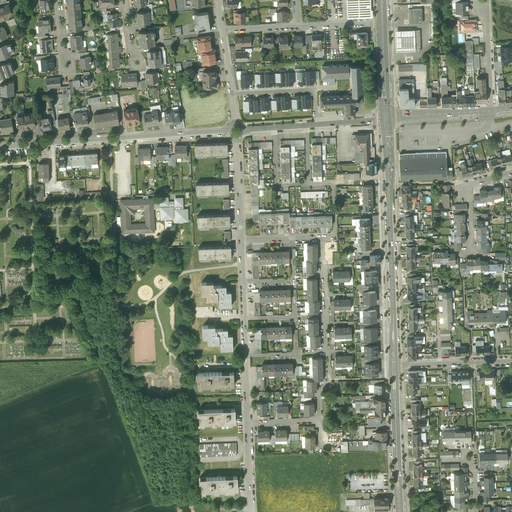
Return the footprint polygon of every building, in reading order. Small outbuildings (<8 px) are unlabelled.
[(40,0),(39,0),(40,13),(49,12),(49,6),(48,0),(40,0)] [(79,0),(67,0),(69,14),(81,13),(79,0)] [(369,0),(352,0),(346,0),(347,17),(368,16),(367,11),(370,11),(369,0)] [(4,6),(0,7),(0,20),(8,17),(7,14),(8,12),(11,11),(8,4),(4,6)] [(421,9),(408,9),(408,23),(422,23),(421,9)] [(145,11),(137,12),(138,24),(144,24),(150,23),(149,11),(148,11),(145,11)] [(279,12),(277,12),(277,13),(277,20),(286,20),(286,16),(288,16),(288,12),(284,12),(284,11),(279,11),(279,12)] [(213,32),(211,12),(196,14),(198,34),(213,32)] [(81,13),(69,14),(70,30),(82,29),(81,13)] [(110,14),(107,14),(108,27),(117,26),(116,13),(110,14)] [(241,13),(235,13),(235,17),(234,17),(234,22),(244,22),(244,13),(241,13)] [(462,16),(459,16),(459,29),(463,29),(463,31),(475,31),(475,20),(468,20),(468,16),(462,16)] [(49,19),(39,20),(40,32),(40,33),(45,32),(50,32),(49,19)] [(400,31),(395,31),(396,51),(401,51),(410,51),(414,51),(413,31),(414,31),(414,30),(409,30),(400,31)] [(149,31),(138,32),(139,37),(140,46),(153,45),(153,38),(154,38),(153,31),(149,31)] [(112,33),(108,33),(108,36),(107,37),(108,41),(118,41),(120,40),(120,37),(118,37),(117,33),(112,33)] [(367,33),(357,33),(357,38),(357,47),(361,47),(361,46),(367,45),(367,33)] [(302,35),(293,36),(294,47),(302,47),(302,45),(302,35)] [(81,36),(71,36),(72,48),(79,47),(82,47),(81,36)] [(210,36),(196,38),(198,51),(200,51),(212,49),(211,45),(210,45),(210,43),(211,43),(210,36)] [(249,36),(234,37),(235,40),(233,40),(233,42),(235,42),(235,46),(240,46),(250,45),(249,36)] [(272,36),(263,37),(264,41),(263,41),(263,43),(263,47),(264,47),(272,47),(272,36)] [(282,37),(278,37),(278,36),(278,37),(278,43),(278,46),(283,46),(283,48),(288,47),(287,36),(282,36),(282,37)] [(48,39),(40,40),(40,44),(41,44),(41,52),(51,52),(51,44),(52,43),(51,39),(48,39)] [(118,41),(109,41),(109,45),(108,45),(108,51),(115,50),(115,46),(118,46),(118,41)] [(472,41),(465,41),(467,85),(468,85),(474,85),(473,70),(473,54),(472,44),(472,41)] [(321,42),(316,42),(317,47),(312,47),(312,51),(321,51),(321,42)] [(5,44),(0,45),(0,58),(10,55),(8,50),(12,49),(10,43),(6,45),(5,44)] [(511,53),(511,46),(500,48),(501,55),(511,53)] [(212,49),(200,51),(202,65),(216,63),(215,56),(214,56),(214,54),(215,54),(214,49),(212,49)] [(115,50),(108,51),(109,56),(110,56),(110,60),(119,59),(119,53),(116,53),(115,50)] [(162,51),(156,52),(156,51),(147,52),(148,59),(162,57),(162,51)] [(245,51),(235,52),(235,61),(247,60),(246,52),(246,51),(245,51)] [(511,53),(501,55),(502,62),(509,61),(511,61),(511,53)] [(86,57),(86,58),(80,58),(80,63),(81,63),(81,67),(89,67),(89,62),(91,62),(91,60),(90,60),(90,56),(86,57)] [(162,57),(148,59),(149,66),(157,65),(157,64),(163,63),(162,57)] [(47,59),(43,60),(44,71),(54,70),(53,66),(54,66),(53,59),(47,59)] [(110,60),(109,60),(109,64),(110,64),(110,67),(114,67),(120,67),(119,62),(122,62),(122,59),(119,59),(110,60)] [(4,63),(0,64),(0,78),(5,76),(5,77),(8,76),(8,75),(14,73),(9,62),(9,61),(4,63)] [(352,91),(350,91),(348,94),(348,95),(320,97),(320,106),(345,105),(345,115),(355,115),(354,105),(356,105),(356,102),(359,102),(359,95),(362,95),(360,66),(350,67),(351,77),(352,91)] [(348,66),(321,67),(322,77),(323,77),(335,76),(339,76),(339,78),(349,77),(351,77),(350,67),(348,67),(348,66)] [(209,70),(209,71),(205,71),(201,71),(201,78),(202,78),(202,88),(215,88),(215,71),(214,70),(209,70)] [(158,71),(145,73),(146,81),(147,83),(159,82),(159,81),(158,81),(157,75),(156,75),(155,72),(158,72),(158,71)] [(136,75),(127,75),(127,74),(122,75),(123,87),(136,86),(137,86),(137,82),(136,75)] [(75,78),(73,80),(73,82),(73,85),(73,86),(76,88),(90,87),(90,84),(92,82),(92,77),(90,75),(84,76),(82,76),(82,78),(80,79),(79,77),(75,78)] [(60,78),(46,79),(47,88),(61,87),(60,78)] [(484,78),(476,79),(477,87),(479,87),(479,92),(474,92),(474,95),(474,102),(477,102),(485,102),(485,93),(484,78)] [(413,79),(398,80),(398,88),(413,88),(413,79)] [(14,81),(8,81),(8,83),(4,83),(4,85),(0,84),(0,90),(0,95),(13,95),(14,95),(14,81)] [(69,86),(62,87),(62,94),(67,94),(70,94),(69,86)] [(413,88),(398,88),(399,106),(414,106),(413,88)] [(469,95),(464,96),(464,97),(464,105),(464,106),(474,105),(474,102),(474,95),(469,95)] [(429,97),(427,97),(427,102),(427,107),(436,106),(436,96),(429,97)] [(456,97),(447,98),(448,106),(456,106),(456,97)] [(459,97),(456,97),(456,106),(464,106),(464,105),(464,97),(459,97)] [(137,109),(123,111),(126,125),(139,122),(137,109)] [(178,109),(171,111),(173,123),(173,124),(178,123),(178,122),(180,121),(179,114),(178,109)] [(171,110),(164,111),(165,116),(166,123),(166,124),(173,123),(171,111),(171,110)] [(86,111),(80,112),(82,125),(82,126),(88,124),(87,116),(86,111)] [(74,113),(73,113),(74,118),(75,118),(76,126),(82,125),(80,112),(74,113)] [(108,112),(93,115),(95,128),(110,125),(108,112)] [(117,112),(113,112),(108,112),(110,125),(119,124),(117,112)] [(17,115),(17,116),(18,122),(19,130),(36,127),(33,113),(17,115)] [(151,113),(144,114),(145,120),(146,125),(153,124),(151,113)] [(45,117),(40,118),(42,129),(52,128),(51,123),(50,116),(49,117),(48,118),(46,118),(45,117)] [(62,117),(57,118),(59,130),(70,128),(68,117),(62,118),(62,117)] [(11,118),(3,119),(3,121),(0,121),(0,126),(1,132),(13,130),(11,118)] [(370,134),(352,135),(352,148),(354,148),(355,163),(361,163),(363,163),(365,163),(375,162),(374,146),(370,147),(370,134)] [(287,146),(284,146),(283,141),(280,141),(280,152),(289,152),(289,146),(287,146)] [(211,143),(194,144),(195,155),(211,155),(211,143)] [(227,143),(211,143),(211,155),(228,154),(227,143)] [(446,157),(399,159),(400,181),(452,179),(452,170),(446,170),(446,157)] [(375,162),(365,163),(365,167),(366,171),(364,171),(364,173),(377,172),(376,162),(375,162)] [(48,163),(39,164),(39,177),(42,177),(48,177),(48,163)] [(212,183),(196,184),(196,195),(212,194),(212,183)] [(228,183),(212,183),(212,194),(229,194),(228,183)] [(493,190),(489,190),(489,191),(486,191),(486,196),(485,196),(486,201),(494,201),(493,198),(493,190)] [(452,193),(439,193),(439,199),(443,199),(443,206),(452,206),(451,197),(451,193),(452,193)] [(153,206),(153,208),(161,208),(161,215),(166,215),(166,219),(173,219),(173,215),(176,215),(176,218),(180,217),(180,221),(187,221),(187,210),(182,210),(182,205),(182,199),(175,199),(175,202),(167,202),(167,198),(161,198),(161,205),(153,206)] [(151,218),(151,209),(153,208),(153,206),(153,199),(126,200),(127,203),(125,203),(123,206),(123,207),(120,207),(120,217),(121,226),(121,234),(132,233),(132,231),(140,231),(141,233),(154,232),(153,218),(151,218)] [(213,215),(197,216),(197,227),(213,226),(213,215)] [(230,215),(213,215),(213,226),(230,225),(230,215)] [(459,219),(453,220),(454,228),(465,227),(464,223),(464,220),(459,220),(459,219)] [(487,225),(482,225),(482,226),(477,227),(477,230),(477,234),(488,233),(487,225)] [(465,227),(454,228),(454,236),(459,235),(459,234),(464,234),(464,231),(465,231),(465,227)] [(488,233),(477,234),(477,237),(478,237),(478,241),(483,240),(483,241),(488,241),(488,233)] [(214,247),(198,248),(198,258),(214,258),(214,247)] [(231,247),(214,247),(214,258),(231,257),(231,247)] [(447,250),(444,251),(440,251),(441,257),(440,257),(440,262),(448,261),(448,253),(447,250)] [(264,252),(252,253),(252,256),(258,256),(258,261),(265,261),(264,252)] [(380,255),(369,256),(369,261),(370,264),(380,264),(380,255)] [(476,258),(473,259),(473,264),(472,264),(472,269),(480,269),(480,261),(480,258),(476,258)] [(495,260),(487,260),(487,261),(487,266),(488,266),(488,269),(496,268),(496,273),(502,272),(501,264),(501,259),(501,261),(499,261),(497,261),(497,260),(495,260)] [(484,260),(480,261),(480,269),(480,271),(485,271),(485,270),(488,270),(488,269),(488,266),(487,266),(487,261),(484,261),(484,260)] [(369,271),(364,271),(365,279),(377,278),(377,271),(369,271)] [(226,287),(221,288),(221,286),(213,287),(213,284),(206,285),(206,283),(201,283),(202,295),(206,295),(207,299),(211,299),(211,300),(219,300),(219,306),(226,305),(226,307),(231,307),(231,293),(226,294),(226,287)] [(507,298),(507,292),(500,292),(500,296),(499,296),(497,301),(502,303),(502,302),(504,302),(505,298),(507,298)] [(492,310),(487,311),(487,314),(483,315),(483,314),(480,314),(480,323),(486,323),(493,323),(492,313),(492,310)] [(505,310),(499,310),(499,314),(496,314),(496,313),(492,313),(493,322),(499,322),(499,323),(505,323),(505,310)] [(476,315),(472,315),(472,311),(467,311),(467,324),(474,324),(473,323),(480,323),(480,314),(476,314),(476,315)] [(227,331),(222,331),(222,329),(215,330),(215,327),(207,327),(207,326),(202,326),(203,338),(208,338),(208,342),(212,342),(212,343),(220,343),(220,349),(227,348),(227,350),(233,350),(232,337),(227,337),(227,331)] [(461,372),(451,373),(451,375),(451,381),(461,381),(461,372)] [(233,373),(197,374),(198,387),(234,385),(233,373)] [(384,384),(374,385),(374,393),(384,392),(384,384)] [(385,398),(373,399),(373,404),(375,404),(376,407),(385,406),(385,398)] [(370,402),(360,402),(360,407),(376,407),(375,404),(373,404),(373,399),(370,399),(370,402)] [(385,406),(376,407),(376,411),(374,411),(374,415),(374,418),(374,420),(379,420),(379,418),(385,418),(385,406)] [(360,407),(360,413),(368,413),(368,412),(372,411),(372,415),(374,415),(374,411),(376,411),(376,407),(360,407)] [(235,410),(199,411),(199,424),(235,423),(235,410)] [(379,420),(374,420),(374,418),(368,418),(368,426),(379,426),(379,420)] [(420,418),(412,419),(411,419),(412,424),(413,424),(413,427),(419,426),(421,426),(425,426),(425,425),(425,418),(420,418)] [(385,431),(375,432),(375,438),(372,438),(372,441),(386,440),(385,431)] [(372,441),(367,441),(368,445),(366,445),(366,449),(386,448),(386,440),(372,441)] [(236,444),(200,445),(200,457),(237,456),(236,444)] [(237,477),(201,478),(202,492),(238,490),(237,477)] [(388,498),(374,499),(374,506),(374,507),(388,507),(388,498)]
